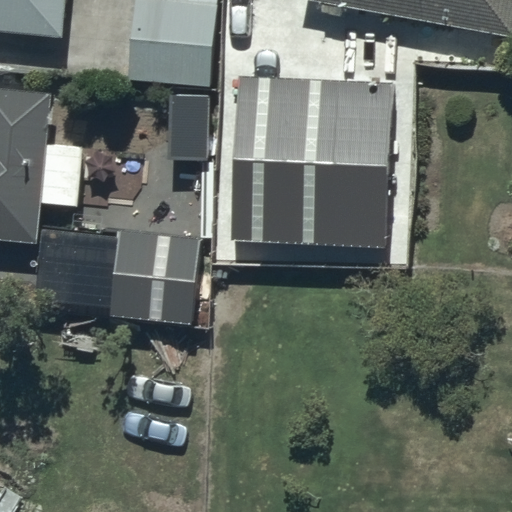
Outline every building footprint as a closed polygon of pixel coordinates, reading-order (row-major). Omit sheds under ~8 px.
[(72,0),(0,0),(0,27),(70,33),(72,0)] [(220,0),(139,0),(134,82),(214,87),(220,0)] [(511,0),(325,0),(511,36),(511,0)] [(0,84),(0,232),(43,237),(47,199),(82,202),(88,145),(48,141),(54,90),(0,84)] [(403,172),(222,160),(216,248),(398,260),(403,172)] [(74,304),(123,306),(122,317),(197,321),(202,239),(153,236),(78,233),(74,304)]
